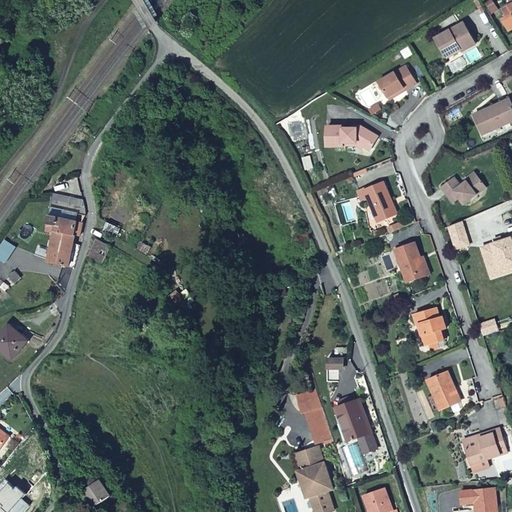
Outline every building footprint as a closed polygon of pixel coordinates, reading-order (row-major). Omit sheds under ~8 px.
[(462,21),(433,37),(443,54),(458,45),(460,50),(474,42),(462,21)] [(385,97),(402,87),(403,89),(415,82),(404,64),(375,80),(385,97)] [(485,108),(473,113),(482,133),(511,119),(511,100),(509,93),(483,104),(485,108)] [(343,125),(326,125),(327,144),(343,144),(343,141),(358,140),(369,148),(377,135),(359,124),(357,126),(343,127),(343,125)] [(464,174),(467,178),(476,171),(474,167),(464,174)] [(476,171),(467,178),(461,183),(455,174),(441,184),(452,200),(459,195),(464,201),(486,184),(476,171)] [(385,177),(365,186),(379,216),(399,207),(385,177)] [(81,219),(84,214),(74,207),(70,206),(68,211),(81,219)] [(46,232),(49,233),(53,234),(54,230),(76,235),(80,220),(49,214),(46,232)] [(462,218),(447,224),(454,246),(468,242),(462,218)] [(48,263),(73,268),(79,243),(75,242),(76,235),(54,230),(53,234),(48,263)] [(511,232),(509,233),(510,235),(500,239),(493,241),(480,245),(488,269),(498,266),(499,269),(511,264),(511,232)] [(108,243),(94,238),(88,254),(102,260),(108,243)] [(393,245),(404,274),(417,269),(419,274),(430,270),(424,256),(421,257),(414,238),(393,245)] [(15,248),(4,241),(0,247),(0,262),(4,265),(15,248)] [(511,268),(511,264),(499,269),(498,266),(488,269),(489,276),(511,268)] [(417,269),(404,274),(406,279),(419,274),(417,269)] [(397,291),(391,294),(394,300),(399,297),(397,291)] [(437,304),(414,310),(417,320),(420,319),(427,340),(443,335),(440,326),(447,324),(443,313),(440,313),(437,304)] [(0,335),(0,345),(13,357),(29,338),(10,324),(0,335)] [(349,346),(335,346),(335,354),(349,354),(349,346)] [(343,357),(328,357),(328,367),(343,367),(343,357)] [(444,367),(424,376),(438,406),(456,398),(449,385),(451,383),(444,367)] [(370,432),(359,399),(338,406),(350,440),(358,437),(364,454),(376,449),(370,432)] [(333,436),(323,404),(308,409),(318,440),(333,436)] [(462,433),(463,436),(495,425),(494,422),(462,433)] [(495,425),(463,436),(470,458),(486,453),(501,448),(495,425)] [(13,441),(17,445),(22,438),(18,435),(13,441)] [(325,460),(319,443),(298,450),(303,467),(300,468),(308,494),(312,493),(317,511),(319,511),(334,507),(328,487),(334,485),(326,459),(325,460)] [(488,461),(486,453),(470,458),(472,466),(488,461)] [(99,479),(82,492),(94,506),(111,493),(99,479)] [(0,511),(26,511),(32,506),(25,499),(29,494),(24,489),(23,491),(13,482),(0,495),(0,511)] [(400,511),(399,507),(393,509),(384,486),(364,493),(370,511),(400,511)] [(497,511),(494,486),(460,490),(462,502),(475,501),(475,507),(477,507),(478,511),(476,511),(475,511),(497,511)]
